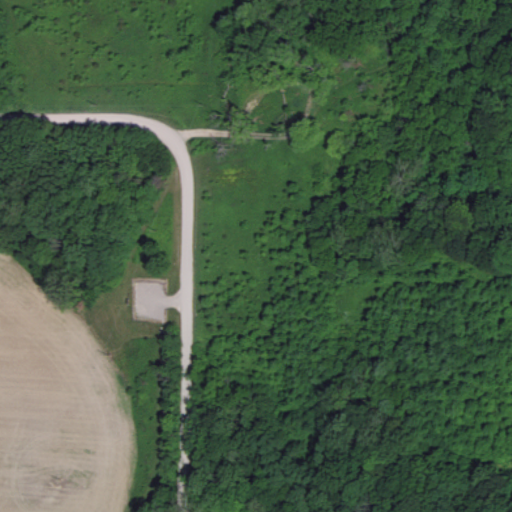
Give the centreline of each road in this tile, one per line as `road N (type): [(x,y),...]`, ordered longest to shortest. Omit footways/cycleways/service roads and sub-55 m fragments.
road 1 (residential): [(184,511),(186,184),(175,135)]
road 2 (residential): [(175,135),(140,122),(0,119)]
